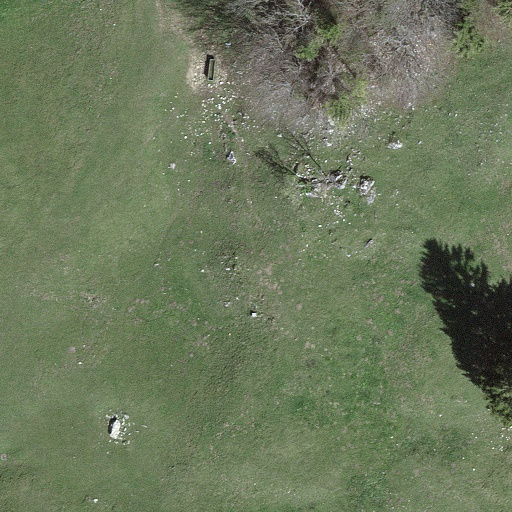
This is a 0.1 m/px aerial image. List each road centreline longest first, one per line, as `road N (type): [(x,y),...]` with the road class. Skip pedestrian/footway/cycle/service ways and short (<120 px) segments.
road 1 (track): [(0,375),(33,384),(48,414),(105,376),(191,350)]
road 2 (track): [(48,414),(69,447),(145,511)]
